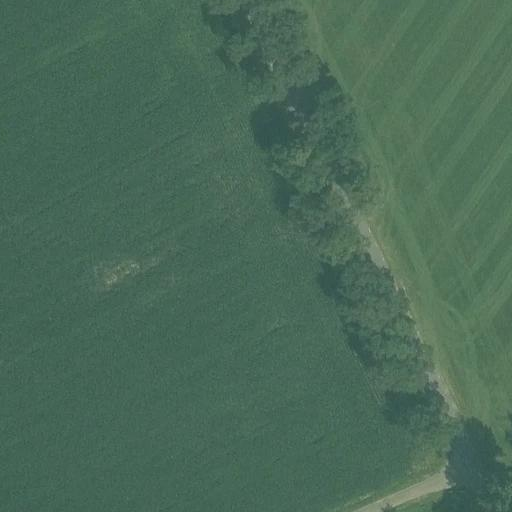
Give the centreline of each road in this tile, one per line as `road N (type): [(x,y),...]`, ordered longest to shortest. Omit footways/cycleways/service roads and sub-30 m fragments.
road 1 (tertiary): [(499,511),(248,0)]
road 2 (unknown): [(357,511),(470,452)]
